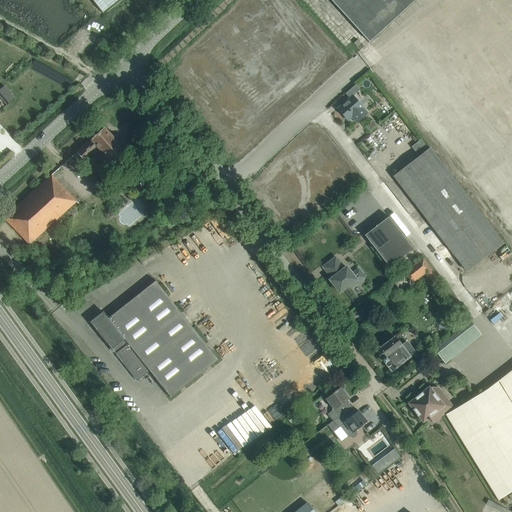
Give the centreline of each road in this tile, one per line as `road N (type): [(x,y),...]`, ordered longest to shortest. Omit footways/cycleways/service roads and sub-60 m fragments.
road 1 (unclassified): [(380,392),(126,64)]
road 2 (unknown): [(313,110),(483,331),(484,355),(466,373)]
road 3 (secondary): [(141,511),(0,317)]
road 4 (unclassified): [(0,178),(126,64)]
road 5 (unknown): [(220,186),(313,110)]
